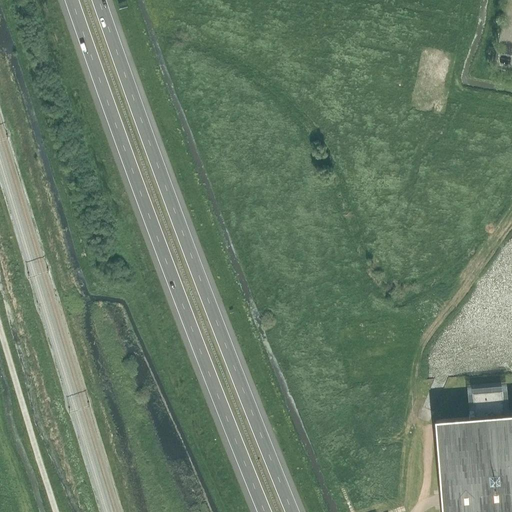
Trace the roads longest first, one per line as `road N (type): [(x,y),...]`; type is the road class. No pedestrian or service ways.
road 1 (motorway): [(294,511),(102,0)]
road 2 (motorway): [(72,0),(263,511)]
road 3 (track): [(55,511),(0,329)]
